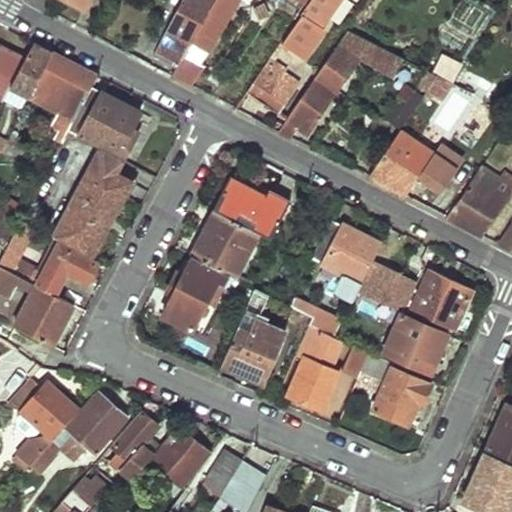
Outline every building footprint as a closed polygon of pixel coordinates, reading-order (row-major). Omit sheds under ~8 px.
[(216,0),(182,0),(155,51),(180,65),(216,0)] [(216,0),(180,65),(174,74),(193,83),(199,74),(192,69),(209,45),(223,18),(227,19),(236,0),(216,0)] [(310,0),(299,17),(320,28),(338,0),(310,0)] [(299,17),(280,42),(304,59),(324,30),(320,28),(299,17)] [(347,28),(279,129),(290,134),(297,124),(306,131),(360,55),(392,74),(402,57),(347,28)] [(25,58),(10,88),(31,98),(53,53),(33,43),(25,58)] [(0,46),(0,99),(3,101),(10,88),(25,58),(0,46)] [(53,53),(31,98),(48,107),(51,101),(66,109),(62,119),(71,124),(92,87),(98,76),(53,53)] [(269,59),(247,90),(279,112),(298,86),(283,75),(286,71),(269,59)] [(422,77),(431,83),(437,75),(427,70),(422,77)] [(431,83),(424,93),(429,97),(432,94),(442,100),(453,83),(437,75),(431,83)] [(383,114),(401,126),(421,97),(403,85),(383,114)] [(71,124),(67,130),(100,148),(124,161),(148,117),(92,87),(71,124)] [(399,129),(369,173),(407,193),(434,151),(399,129)] [(53,237),(93,258),(133,183),(117,174),(124,161),(100,148),(53,237)] [(485,169),(449,215),(484,232),(511,191),(511,175),(504,170),(499,178),(485,169)] [(234,171),(214,209),(217,210),(259,233),(272,239),(292,201),(234,171)] [(217,210),(193,256),(229,274),(236,277),(259,233),(217,210)] [(312,258),(360,282),(382,245),(332,218),(312,258)] [(511,220),(496,240),(511,248),(511,220)] [(19,222),(0,258),(0,265),(19,276),(30,281),(37,267),(18,257),(27,238),(21,235),(26,226),(19,222)] [(59,244),(35,285),(54,295),(67,271),(88,281),(97,264),(59,244)] [(160,316),(202,337),(223,295),(219,294),(229,274),(193,256),(190,262),(183,259),(167,292),(171,294),(160,316)] [(359,290),(401,310),(413,280),(374,261),(359,290)] [(0,265),(0,290),(9,295),(19,276),(0,265)] [(412,308),(455,328),(473,290),(430,270),(412,308)] [(35,285),(13,325),(53,346),(75,306),(54,295),(35,285)] [(255,288),(223,363),(241,372),(240,374),(263,384),(287,328),(258,316),(267,294),(255,288)] [(385,352),(431,372),(440,352),(434,350),(442,332),(402,314),(399,320),(394,317),(392,322),(397,324),(385,352)] [(289,392),(324,407),(340,372),(330,367),(333,361),(323,357),(328,345),(335,348),(339,338),(308,325),(296,352),(305,356),(289,392)] [(345,367),(360,376),(366,362),(370,352),(355,345),(345,367)] [(360,376),(366,378),(372,365),(366,362),(360,376)] [(432,385),(393,367),(374,409),(413,427),(432,385)] [(41,430),(51,439),(78,409),(62,394),(56,400),(41,386),(20,410),(24,414),(20,418),(19,421),(19,426),(29,435),(33,435),(36,434),(39,433),(41,430)] [(47,444),(29,465),(38,472),(60,448),(73,459),(85,446),(95,455),(124,420),(94,392),(78,409),(51,439),(47,444)] [(511,406),(510,406),(500,429),(496,427),(487,448),(511,458),(511,406)] [(142,446),(157,425),(141,413),(111,446),(117,452),(110,461),(131,480),(139,470),(152,455),(142,446)] [(152,455),(139,470),(173,498),(210,452),(177,425),(152,455)] [(20,456),(29,465),(47,444),(37,435),(20,456)] [(242,459),(225,448),(205,480),(222,491),(242,459)] [(511,467),(483,454),(462,500),(488,511),(506,511),(511,500),(511,467)] [(84,511),(106,487),(93,475),(86,483),(81,478),(51,511),(84,511)]
